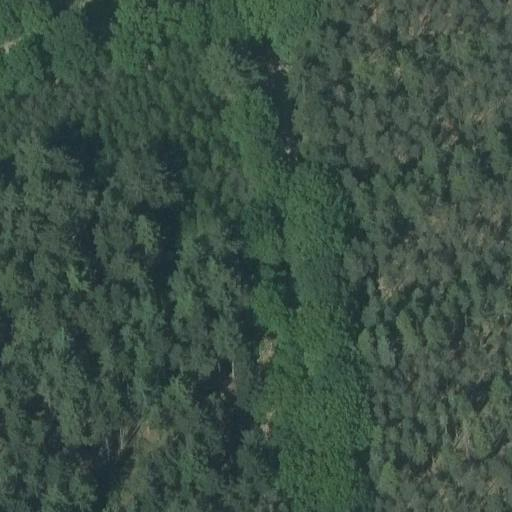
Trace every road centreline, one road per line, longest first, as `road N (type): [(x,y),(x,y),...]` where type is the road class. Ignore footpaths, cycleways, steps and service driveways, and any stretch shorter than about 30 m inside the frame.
road 1 (track): [(281,11),(330,511)]
road 2 (track): [(23,45),(229,0)]
